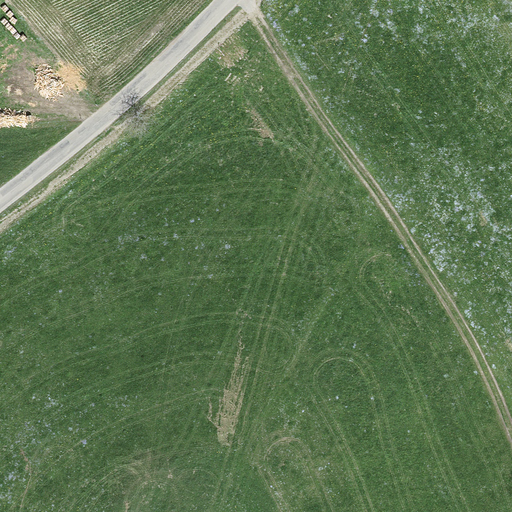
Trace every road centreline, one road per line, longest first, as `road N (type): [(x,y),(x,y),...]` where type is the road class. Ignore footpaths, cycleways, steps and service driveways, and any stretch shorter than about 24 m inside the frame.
road 1 (track): [(511,426),(472,337),(245,0)]
road 2 (unclassified): [(227,0),(104,117),(0,199)]
